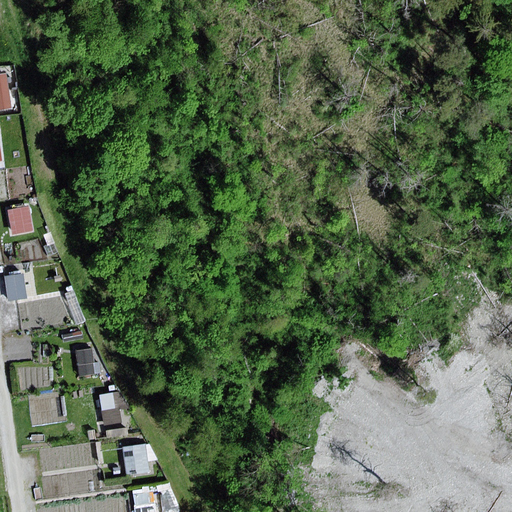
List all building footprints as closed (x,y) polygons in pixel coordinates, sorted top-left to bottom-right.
[(10,65),(0,65),(0,104),(13,104),(10,65)] [(8,203),(11,230),(35,227),(32,200),(8,203)] [(11,296),(29,291),(23,265),(4,270),(11,296)] [(104,417),(124,416),(122,388),(103,389),(104,417)] [(150,437),(123,441),(128,469),(155,464),(150,437)]
